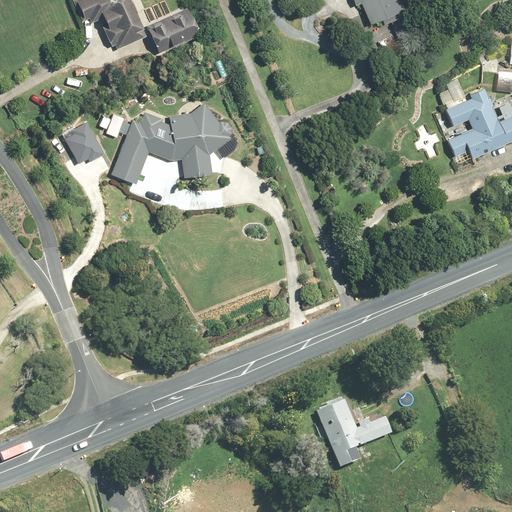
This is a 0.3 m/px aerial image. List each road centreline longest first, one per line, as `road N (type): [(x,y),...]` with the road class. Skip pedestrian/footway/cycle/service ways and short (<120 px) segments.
road 1 (secondary): [(107,419),(511,259)]
road 2 (residential): [(0,152),(44,224),(58,294)]
road 3 (residential): [(58,294),(107,419)]
